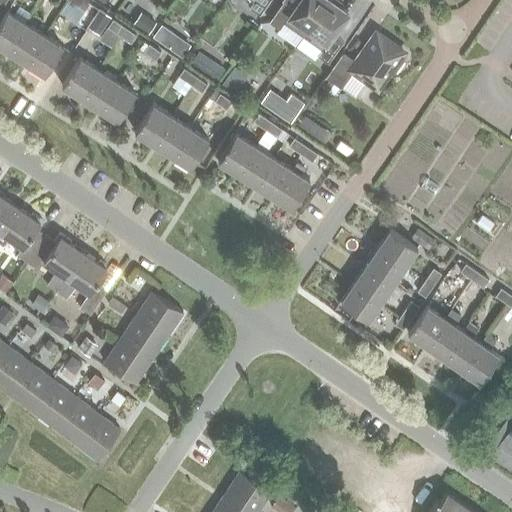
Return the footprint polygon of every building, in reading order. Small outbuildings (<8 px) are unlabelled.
[(81,0),(74,0),(71,5),(83,14),(89,5),(81,0)] [(251,0),(253,1),(248,7),(259,15),(269,0),(251,0)] [(283,1),(268,21),(279,29),(283,23),(302,36),(327,0),(298,0),(293,8),(283,1)] [(327,0),(302,36),(295,46),(314,60),(317,55),(327,63),(342,42),(332,35),(348,12),(340,7),(342,4),(335,0),(327,0)] [(99,35),(111,17),(99,10),(88,28),(99,35)] [(0,19),(0,48),(5,52),(23,23),(5,12),(0,19)] [(155,22),(140,12),(131,24),(147,35),(155,22)] [(111,19),(105,28),(117,36),(123,28),(111,19)] [(5,52),(23,64),(42,35),(23,23),(5,52)] [(152,37),(163,45),(172,32),(161,24),(152,37)] [(135,36),(123,28),(117,36),(129,44),(135,36)] [(342,53),(325,77),(328,80),(339,87),(340,87),(340,86),(355,97),(366,81),(377,89),(391,70),(393,71),(402,59),(399,57),(403,51),(375,32),(353,63),(342,55),(343,53),(342,53)] [(42,35),(23,64),(42,76),(60,47),(42,35)] [(148,45),(143,53),(153,61),(159,53),(148,45)] [(59,87),(78,98),(96,70),(77,58),(59,87)] [(200,72),(215,82),(224,69),(208,59),(200,72)] [(221,84),(234,93),(247,76),(234,66),(221,84)] [(182,69),(176,77),(189,86),(194,77),(182,69)] [(78,98),(96,110),(114,82),(96,70),(78,98)] [(207,86),(194,77),(189,86),(201,94),(207,86)] [(328,80),(323,88),(333,95),(339,87),(328,80)] [(133,93),(114,82),(96,110),(115,122),(133,93)] [(272,112),(279,101),(266,91),(258,102),(272,112)] [(290,122),(303,102),(290,93),(276,113),(290,122)] [(219,94),(213,102),(225,111),(231,103),(219,94)] [(132,133),(150,145),(169,116),(150,104),(132,133)] [(250,120),(262,128),(268,120),(256,112),(250,120)] [(150,145),(169,157),(187,128),(169,116),(150,145)] [(279,128),(268,120),(262,128),(274,136),(279,128)] [(206,139),(187,128),(169,157),(187,168),(206,139)] [(215,162),(234,173),(252,145),(234,134),(215,162)] [(287,145),(299,154),(305,145),(293,137),(287,145)] [(234,173),(252,185),(270,157),(252,145),(234,173)] [(317,154),(305,145),(299,154),(311,162),(317,154)] [(252,185),(271,197),(289,169),(270,157),(252,185)] [(291,171),(289,169),(271,197),(289,209),(307,181),(300,177),(305,169),(296,163),(291,171)] [(0,230),(15,208),(2,199),(3,197),(0,195),(0,230)] [(29,218),(15,208),(0,230),(0,242),(2,244),(6,239),(20,249),(14,257),(25,265),(45,237),(37,232),(42,224),(30,216),(29,218)] [(427,248),(433,239),(418,228),(412,237),(427,248)] [(376,248),(403,267),(415,248),(388,230),(376,248)] [(44,284),(55,292),(81,254),(68,245),(69,243),(58,236),(53,243),(45,237),(25,265),(35,272),(41,263),(52,271),(44,284)] [(363,266),(391,285),(403,267),(376,248),(363,266)] [(81,254),(55,292),(64,298),(72,285),(87,295),(77,309),(88,317),(106,292),(95,284),(104,270),(103,269),(104,268),(97,263),(96,265),(81,254)] [(470,281),(475,273),(464,265),(459,273),(470,281)] [(351,285),(379,303),(391,285),(363,266),(351,285)] [(432,270),(424,282),(431,287),(439,275),(432,270)] [(487,281),(475,273),(470,281),(481,289),(487,281)] [(431,287),(424,282),(416,293),(424,298),(431,287)] [(379,303),(351,285),(339,303),(367,321),(379,303)] [(494,297),(505,305),(511,297),(499,290),(494,297)] [(37,293),(30,304),(41,312),(48,301),(37,293)] [(134,316),(164,337),(180,313),(150,293),(134,316)] [(119,301),(112,297),(108,304),(114,308),(119,301)] [(402,314),(409,319),(417,308),(410,303),(402,314)] [(13,313),(2,305),(0,308),(0,321),(5,325),(13,313)] [(406,334),(424,347),(443,319),(425,307),(406,334)] [(443,319),(424,347),(442,359),(461,332),(452,326),(459,316),(450,309),(443,319)] [(401,331),(409,319),(402,314),(394,326),(401,331)] [(118,340),(149,360),(164,337),(134,316),(118,340)] [(25,322),(20,330),(31,337),(36,330),(25,322)] [(442,359),(460,371),(479,344),(470,338),(477,328),(468,322),(461,332),(442,359)] [(485,334),(479,344),(460,371),(478,384),(497,356),(488,350),(494,340),(485,334)] [(96,342),(84,335),(76,347),(89,354),(96,342)] [(48,339),(43,346),(52,352),(57,345),(48,339)] [(149,360),(118,340),(102,363),(133,384),(149,360)] [(0,352),(0,388),(5,393),(28,363),(5,346),(0,352)] [(71,355),(63,365),(74,374),(82,363),(71,355)] [(5,393),(28,410),(50,380),(28,363),(5,393)] [(104,381),(94,373),(87,383),(97,391),(104,381)] [(28,410),(51,427),(73,397),(50,380),(28,410)] [(117,391),(110,399),(118,406),(125,397),(117,391)] [(51,427),(73,444),(95,414),(73,397),(51,427)] [(118,431),(95,414),(73,444),(96,460),(118,431)] [(222,495),(247,511),(255,511),(269,492),(238,471),(222,495)] [(470,511),(444,493),(438,502),(435,501),(426,511),(470,511)] [(210,511),(247,511),(222,495),(210,511)] [(288,511),(293,506),(277,495),(270,506),(278,511),(288,511)]
